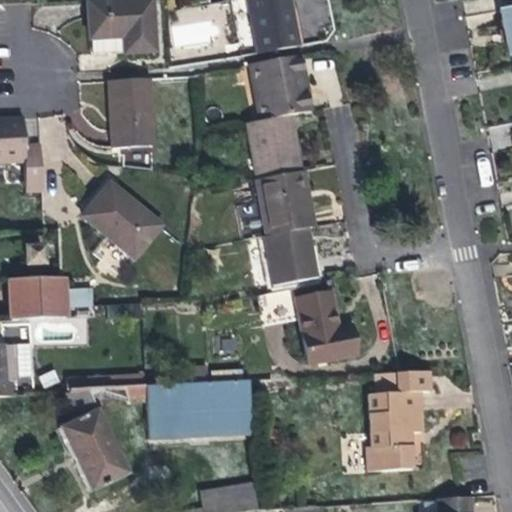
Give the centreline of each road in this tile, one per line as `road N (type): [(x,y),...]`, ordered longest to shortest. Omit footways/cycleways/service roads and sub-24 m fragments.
road 1 (residential): [(408,0),(511,508)]
road 2 (unknown): [(456,249),(410,263),(375,110)]
